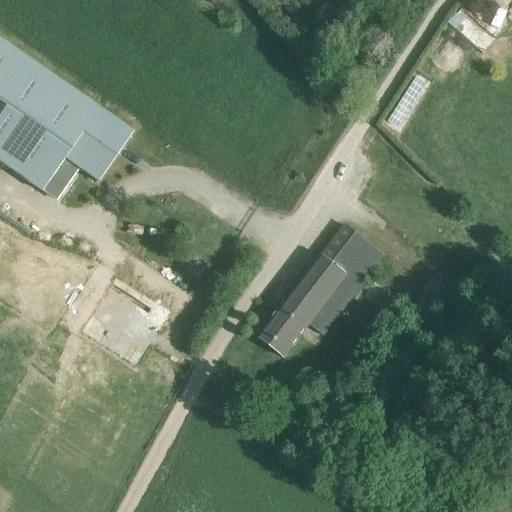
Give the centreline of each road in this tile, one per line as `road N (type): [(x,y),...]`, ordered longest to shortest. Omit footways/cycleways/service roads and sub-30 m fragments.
road 1 (unclassified): [(274,261),(443,0)]
road 2 (track): [(128,511),(274,261)]
